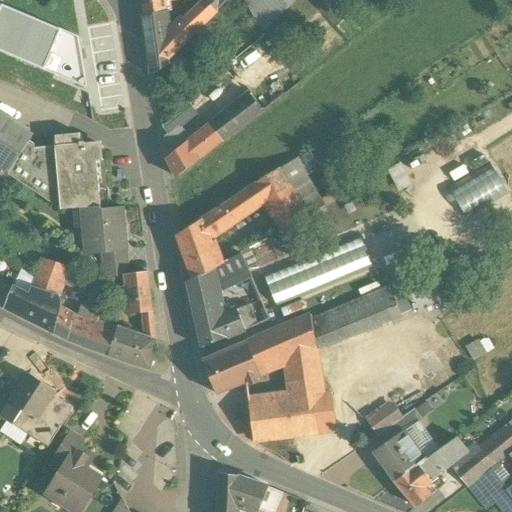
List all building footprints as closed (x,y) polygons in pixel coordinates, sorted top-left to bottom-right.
[(141,0),(144,17),(165,14),(163,0),(141,0)] [(205,0),(207,1),(179,27),(167,28),(165,14),(144,17),(152,75),(169,65),(168,58),(216,14),(214,13),(226,2),(227,0),(205,0)] [(244,0),(261,34),(297,0),(244,0)] [(0,51),(44,71),(62,30),(2,5),(0,9),(0,51)] [(79,37),(62,30),(44,71),(88,90),(79,37)] [(249,95),(233,107),(210,125),(223,142),(263,110),(250,95),(249,95)] [(195,100),(181,112),(162,126),(163,141),(184,125),(202,108),(195,100)] [(30,142),(0,122),(0,169),(8,175),(26,147),(30,142)] [(184,125),(163,141),(166,162),(176,179),(223,142),(210,125),(189,142),(184,125)] [(79,135),(55,137),(56,147),(55,148),(61,211),(82,209),(99,207),(101,207),(100,204),(104,204),(103,194),(99,194),(95,143),(84,144),(84,143),(80,143),(79,135)] [(55,148),(31,150),(26,147),(8,175),(61,211),(55,148)] [(279,170),(307,217),(325,207),(307,175),(319,169),(310,151),(279,170)] [(403,164),(373,179),(384,202),(414,188),(403,164)] [(279,170),(254,185),(254,186),(265,203),(277,222),(282,230),(307,217),(279,170)] [(254,186),(176,237),(191,280),(192,281),(219,266),(207,240),(265,203),(254,186)] [(99,207),(82,209),(87,254),(102,252),(126,250),(122,208),(100,210),(99,207)] [(277,222),(267,228),(272,236),(282,230),(277,222)] [(302,298),(360,276),(347,240),(324,249),(318,231),(297,239),(294,229),(251,245),(264,279),(291,269),(302,298)] [(126,250),(102,252),(103,265),(127,262),(126,250)] [(219,266),(192,281),(191,280),(186,283),(192,309),(215,299),(213,286),(248,271),(240,254),(219,266)] [(70,269),(42,260),(31,287),(58,296),(59,296),(64,284),(70,269)] [(127,262),(103,265),(104,277),(107,279),(125,277),(125,276),(128,275),(127,262)] [(90,275),(70,269),(64,284),(104,299),(107,287),(90,275)] [(128,275),(125,276),(125,277),(136,334),(154,340),(147,273),(128,275)] [(404,281),(388,287),(400,316),(415,309),(408,292),(423,286),(419,275),(404,281)] [(12,290),(0,283),(0,306),(4,308),(12,290)] [(58,296),(31,287),(28,295),(13,287),(12,290),(4,308),(53,333),(59,311),(60,308),(60,301),(58,296)] [(388,287),(379,291),(391,319),(398,316),(399,316),(400,316),(388,287)] [(379,291),(311,320),(316,350),(391,319),(379,291)] [(215,299),(192,309),(200,348),(268,320),(265,313),(260,301),(219,319),(219,318),(215,299)] [(101,309),(80,303),(77,317),(98,323),(101,309)] [(77,317),(73,316),(60,308),(59,311),(53,333),(67,341),(108,356),(117,329),(98,323),(77,317)] [(310,316),(247,342),(259,373),(286,361),(291,399),(323,394),(316,350),(311,320),(311,316),(310,316)] [(136,334),(118,328),(117,329),(108,356),(149,370),(155,348),(154,340),(136,334)] [(485,353),(477,341),(466,348),(474,360),(485,353)] [(247,342),(203,361),(215,395),(260,376),(259,373),(247,342)] [(55,392),(28,374),(10,402),(1,417),(11,424),(14,420),(51,443),(72,410),(51,397),(55,392)] [(323,394),(291,399),(248,405),(253,440),(335,430),(331,393),(323,394)] [(0,418),(1,417),(10,402),(0,395),(0,418)] [(395,409),(381,418),(388,428),(402,418),(395,409)] [(377,411),(365,419),(376,436),(383,431),(388,428),(381,418),(377,411)] [(388,428),(383,431),(391,441),(405,432),(406,433),(419,424),(410,412),(402,418),(388,428)] [(479,449),(474,443),(466,450),(468,452),(450,466),(467,488),(489,470),(507,456),(511,452),(511,427),(510,424),(479,449)] [(391,441),(374,452),(395,482),(418,465),(419,466),(425,461),(406,433),(405,432),(391,441)] [(71,434),(51,465),(60,470),(76,447),(77,447),(81,441),(71,434)] [(457,437),(430,457),(425,461),(419,466),(430,480),(450,466),(468,452),(466,450),(457,437)] [(78,511),(100,479),(84,469),(92,457),(77,447),(76,447),(60,470),(47,492),(77,511),(78,511)] [(511,483),(504,490),(489,470),(467,488),(484,511),(493,503),(500,511),(511,511),(511,452),(507,456),(511,463),(511,483)] [(418,465),(395,482),(416,508),(430,496),(424,488),(432,483),(430,480),(419,466),(418,465)] [(259,511),(268,488),(238,477),(219,475),(217,511),(235,511),(236,509),(250,511),(259,511)] [(129,511),(123,500),(115,511),(129,511)]
